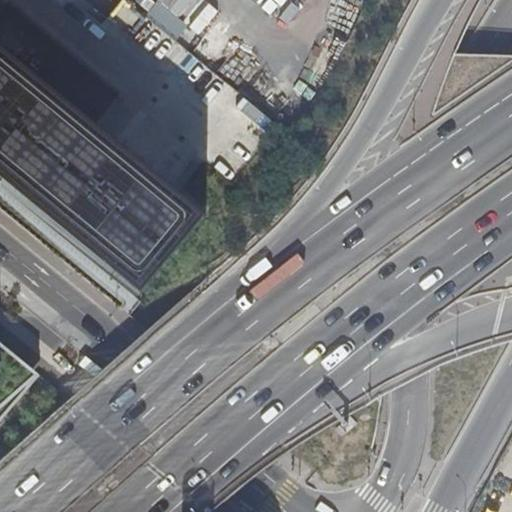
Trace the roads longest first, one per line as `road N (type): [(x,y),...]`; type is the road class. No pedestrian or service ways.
road 1 (trunk): [(511,6),(459,101),(403,450),(372,511)]
road 2 (secondary): [(0,259),(288,511)]
road 3 (trunk): [(439,0),(369,137),(262,292)]
road 4 (trunk): [(262,292),(10,511)]
road 5 (trunk): [(511,117),(262,292)]
road 6 (trunk): [(310,358),(511,212)]
road 7 (trunk): [(137,511),(310,358)]
road 8 (trunk): [(310,358),(511,308)]
road 9 (trunk): [(442,511),(511,373)]
